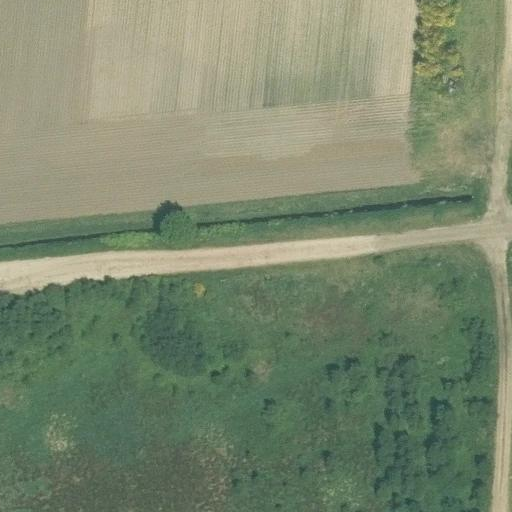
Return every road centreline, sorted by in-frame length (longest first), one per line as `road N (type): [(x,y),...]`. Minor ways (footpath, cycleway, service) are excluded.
road 1 (unclassified): [(511,228),(0,278)]
road 2 (track): [(500,511),(511,15)]
